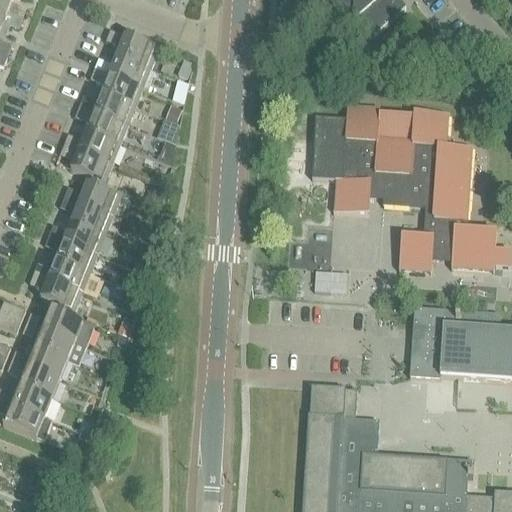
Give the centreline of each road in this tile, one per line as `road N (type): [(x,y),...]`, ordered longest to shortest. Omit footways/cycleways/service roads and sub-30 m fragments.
road 1 (unclassified): [(208,511),(237,44)]
road 2 (residential): [(0,213),(82,0)]
